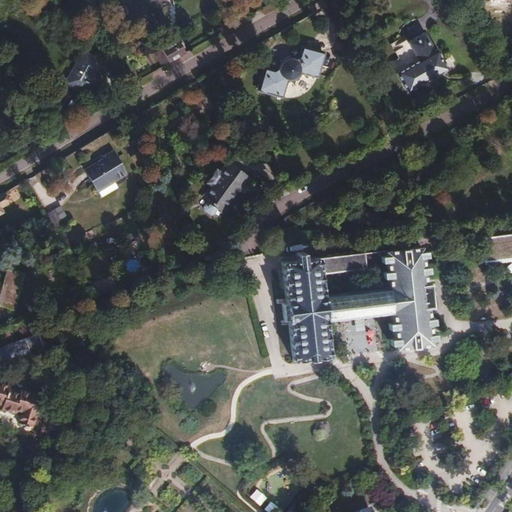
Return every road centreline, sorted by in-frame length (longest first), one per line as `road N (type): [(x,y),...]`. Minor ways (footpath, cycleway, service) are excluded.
road 1 (residential): [(0,178),(310,0)]
road 2 (residential): [(511,85),(270,209),(247,253)]
